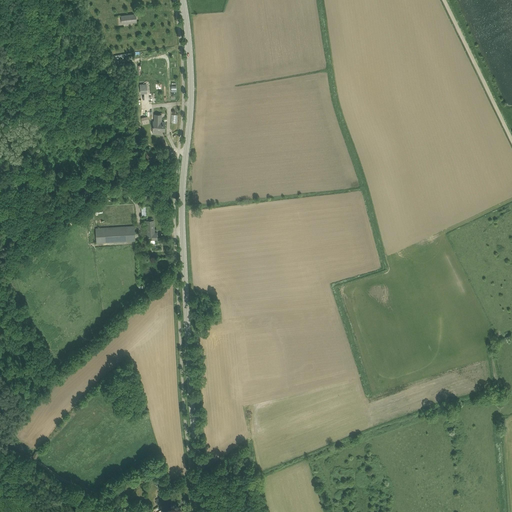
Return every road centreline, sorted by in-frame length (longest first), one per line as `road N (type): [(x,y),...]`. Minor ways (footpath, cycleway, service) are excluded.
road 1 (tertiary): [(204,511),(181,206),(191,91),(183,0)]
road 2 (track): [(0,168),(106,175),(186,152)]
road 3 (unclassified): [(511,140),(444,0)]
road 4 (track): [(0,446),(133,511)]
